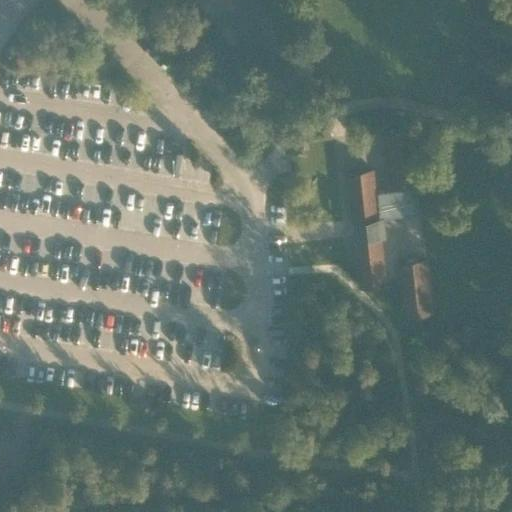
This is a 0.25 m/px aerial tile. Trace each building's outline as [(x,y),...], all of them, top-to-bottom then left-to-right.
[(411,128),(383,131),(388,183),(417,180),(411,128)] [(347,171),(352,219),(376,216),(371,169),(347,171)] [(380,212),(414,210),(412,185),(379,187),(380,212)] [(383,282),(378,234),(354,237),(360,285),(383,282)] [(427,256),(396,259),(402,313),(432,309),(427,256)]
